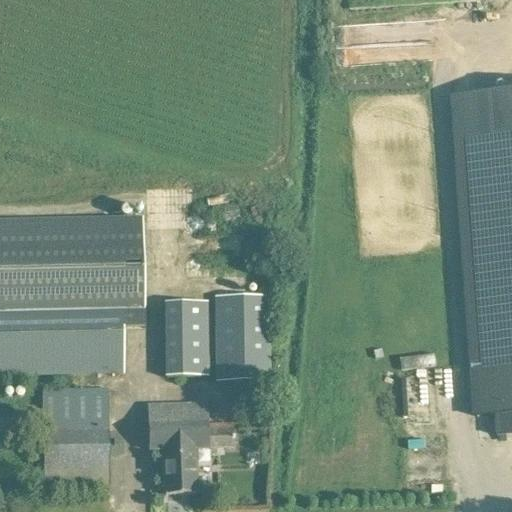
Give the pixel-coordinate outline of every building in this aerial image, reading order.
[(496,416),(497,437),(511,435),(511,92),(454,97),(477,418),(496,416)] [(0,225),(0,376),(123,374),(122,330),(144,329),(141,223),(0,225)] [(215,298),(218,383),(273,381),(270,297),(215,298)] [(209,378),(207,303),(163,303),(165,379),(209,378)] [(108,391),(42,392),(43,487),(109,486),(109,430),(108,391)] [(149,451),(164,450),(194,449),(234,448),(233,425),(209,426),(208,403),(147,405),(149,451)] [(194,449),(164,450),(165,496),(195,495),(194,449)]
